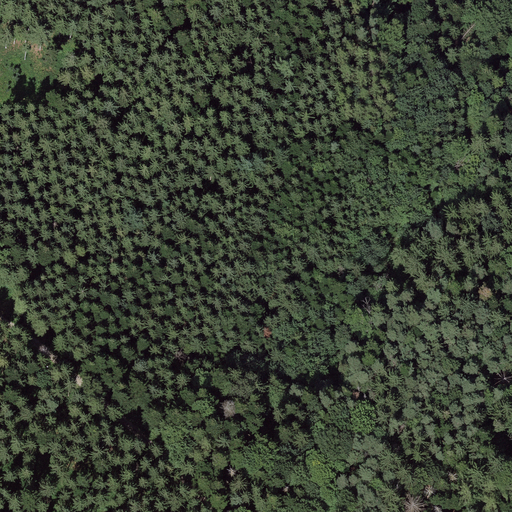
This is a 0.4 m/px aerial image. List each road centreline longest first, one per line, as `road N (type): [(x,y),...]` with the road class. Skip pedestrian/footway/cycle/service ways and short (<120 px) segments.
road 1 (track): [(0,305),(150,216),(343,128),(376,147),(414,152),(442,124),(460,59),(497,0)]
road 2 (track): [(0,321),(158,453),(210,511)]
